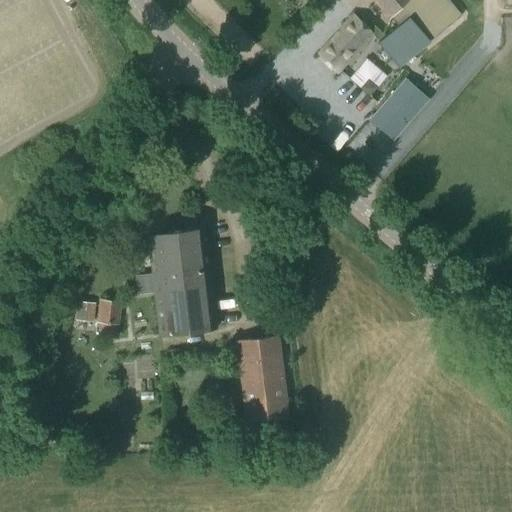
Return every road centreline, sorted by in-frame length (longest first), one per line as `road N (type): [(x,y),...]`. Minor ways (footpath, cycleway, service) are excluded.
road 1 (tertiary): [(511,341),(178,52)]
road 2 (unclassified): [(0,335),(52,224),(178,52)]
